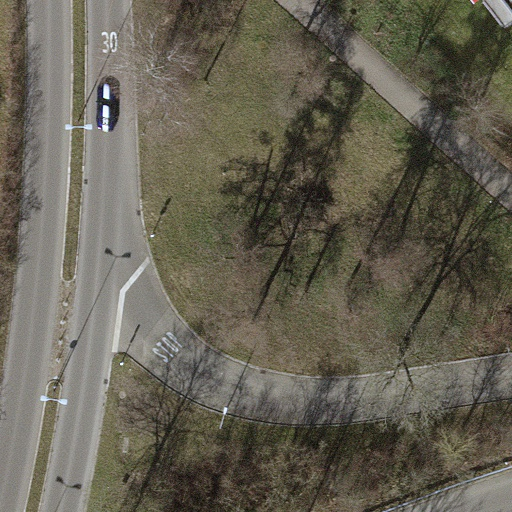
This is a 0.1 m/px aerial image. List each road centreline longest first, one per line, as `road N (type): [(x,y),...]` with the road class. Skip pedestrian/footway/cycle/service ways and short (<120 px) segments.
road 1 (tertiary): [(43,0),(34,293),(0,511)]
road 2 (tertiary): [(511,378),(364,401),(291,402),(222,382),(138,321),(100,281)]
road 3 (tertiary): [(100,281),(106,0)]
road 4 (tertiary): [(59,511),(100,281)]
